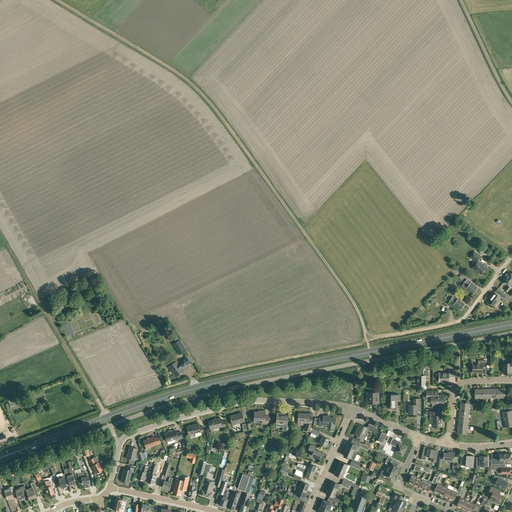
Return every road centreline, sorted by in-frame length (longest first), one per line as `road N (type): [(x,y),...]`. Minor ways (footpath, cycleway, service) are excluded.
road 1 (primary): [(25,448),(196,387),(511,324)]
road 2 (track): [(53,0),(169,68),(211,103),(344,288),(367,339)]
road 3 (residential): [(109,487),(123,438),(212,409),(268,401),(351,410)]
road 4 (track): [(0,233),(106,418)]
